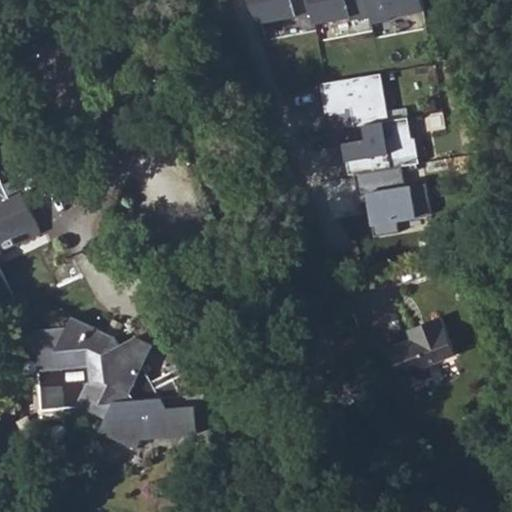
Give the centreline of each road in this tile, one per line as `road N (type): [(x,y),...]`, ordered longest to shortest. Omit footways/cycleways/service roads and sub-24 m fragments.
road 1 (unknown): [(247,0),(351,253)]
road 2 (unknown): [(69,0),(160,213)]
